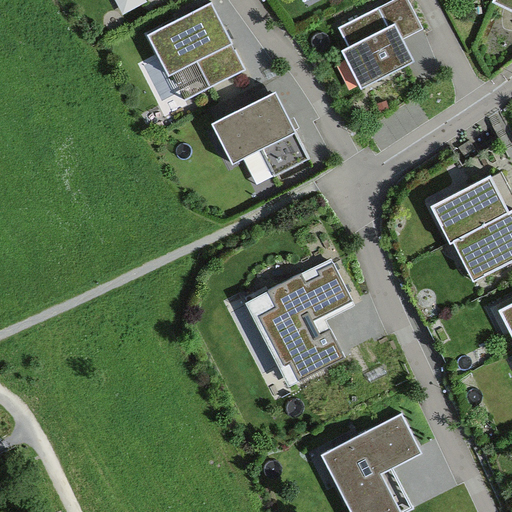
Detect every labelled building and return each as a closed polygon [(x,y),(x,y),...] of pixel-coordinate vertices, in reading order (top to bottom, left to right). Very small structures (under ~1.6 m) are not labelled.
[(245,66),(211,0),(207,0),(148,30),(169,71),(198,56),(212,83),(245,66)] [(344,45),(363,83),(412,59),(402,38),(420,29),(405,0),(393,0),(341,27),(349,42),(344,45)] [(511,0),(497,0),(496,4),(511,10),(511,0)] [(310,160),(278,92),(215,122),(234,162),(264,148),(277,175),(310,160)] [(454,240),(511,210),(511,192),(499,167),(431,202),(451,241),(454,240)] [(474,280),(511,260),(511,210),(454,240),(474,280)] [(353,297),(332,255),(247,298),(290,383),(346,355),(324,311),(353,297)] [(511,327),(511,297),(500,303),(511,327)] [(419,448),(401,413),(327,450),(357,511),(398,511),(411,506),(389,462),(419,448)]
